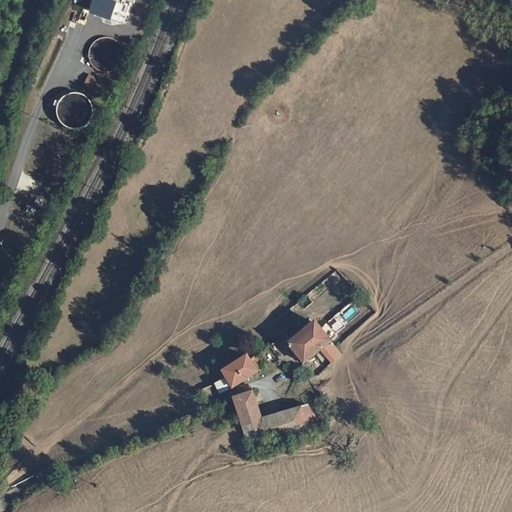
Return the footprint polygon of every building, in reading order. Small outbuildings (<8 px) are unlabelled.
[(112,0),(91,0),(86,13),(108,21),(115,1),(112,0)] [(88,75),(84,83),(100,91),(104,83),(88,75)] [(333,365),(342,357),(338,352),(313,327),(288,349),(302,367),(313,356),(320,363),(326,357),(333,365)] [(263,369),(257,359),(249,358),(222,374),(223,378),(212,384),(217,394),(227,389),(263,369)] [(232,402),(242,429),(249,447),(318,431),(320,429),(306,409),(262,423),(251,397),(232,402)]
